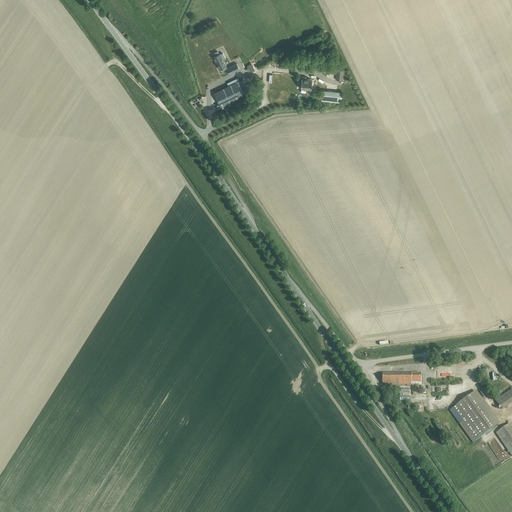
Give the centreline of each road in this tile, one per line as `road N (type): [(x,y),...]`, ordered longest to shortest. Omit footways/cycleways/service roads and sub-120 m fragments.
road 1 (tertiary): [(292,285),(90,0)]
road 2 (tertiary): [(412,461),(292,285)]
road 3 (unclassified): [(358,363),(511,342)]
road 4 (track): [(397,440),(355,402),(326,358),(319,327)]
